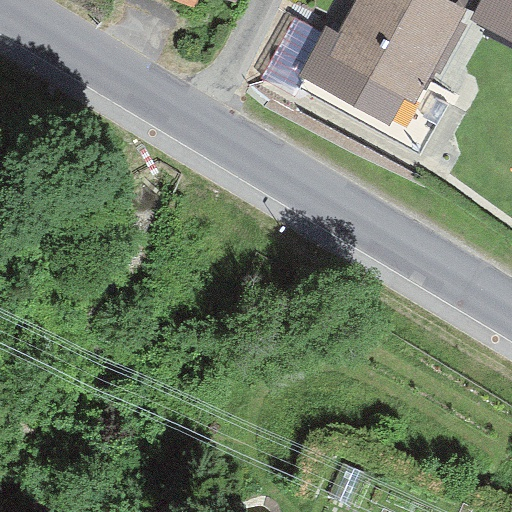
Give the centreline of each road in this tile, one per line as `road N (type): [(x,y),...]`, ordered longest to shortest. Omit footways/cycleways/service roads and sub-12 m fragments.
road 1 (tertiary): [(192,118),(511,310)]
road 2 (tertiary): [(10,0),(192,118)]
road 3 (residential): [(262,0),(192,118)]
